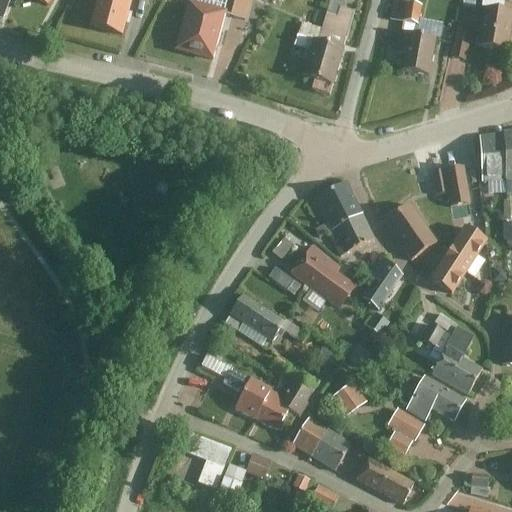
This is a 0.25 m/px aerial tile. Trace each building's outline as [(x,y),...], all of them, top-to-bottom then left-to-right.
[(12,0),(0,0),(0,15),(6,18),(12,0)] [(126,36),(133,0),(103,0),(98,30),(126,36)] [(253,0),(239,0),(236,12),(249,16),(253,0)] [(420,25),(423,6),(396,1),(393,21),(420,25)] [(217,60),(229,15),(188,4),(176,49),(217,60)] [(349,51),(359,13),(345,9),(342,19),(329,16),(321,44),(349,51)] [(511,48),(511,13),(476,9),(474,25),(471,47),(511,52),(511,48)] [(474,25),(459,23),(454,57),(469,59),(471,47),(474,25)] [(433,76),(439,41),(403,36),(398,70),(433,76)] [(337,99),(349,51),(321,44),(297,38),(295,47),(311,51),(303,79),(321,84),(319,94),(337,99)] [(511,181),(511,133),(503,134),(503,136),(507,182),(511,181)] [(507,182),(503,136),(478,138),(482,183),(507,182)] [(474,208),(470,167),(439,170),(442,196),(452,195),(453,210),(474,208)] [(350,187),(313,201),(326,234),(328,233),(364,219),(350,187)] [(438,246),(411,208),(388,224),(415,262),(438,246)] [(339,259),(374,246),(364,219),(328,233),(339,259)] [(492,245),(467,227),(451,249),(475,267),(492,245)] [(347,265),(316,245),(295,278),(345,310),(359,287),(341,275),(347,265)] [(432,274),(455,292),(475,267),(451,249),(432,274)] [(410,279),(382,258),(372,272),(383,280),(369,300),(386,313),(410,279)] [(289,322),(244,297),(231,320),(276,345),(289,322)] [(460,330),(440,319),(426,343),(446,354),(460,330)] [(478,341),(460,330),(446,354),(432,379),(469,400),(485,372),(466,362),(478,341)] [(373,358),(357,348),(348,363),(364,372),(373,358)] [(293,414),(302,419),(319,387),(288,370),(277,392),(284,395),(278,406),(293,414)] [(459,421),(470,404),(427,377),(403,415),(426,429),(439,408),(459,421)] [(272,390),(251,380),(234,413),(255,424),(272,390)] [(370,409),(355,389),(335,403),(350,423),(370,409)] [(255,424),(282,437),(293,414),(278,406),(284,395),(272,390),(255,424)] [(403,415),(400,412),(390,431),(398,435),(390,450),(407,459),(426,429),(403,415)] [(331,435),(310,425),(297,451),(318,461),(331,435)] [(183,453),(208,460),(201,483),(220,488),(233,447),(189,434),(183,453)] [(341,474),(355,448),(331,435),(318,461),(341,474)] [(277,468),(253,460),(248,474),(272,482),(277,468)] [(423,487),(372,462),(362,482),(412,508),(423,487)] [(221,496),(240,502),(248,471),(229,466),(221,496)] [(493,497),(494,481),(471,479),(470,496),(493,497)] [(335,511),(341,501),(318,491),(312,504),(331,511),(335,511)]
